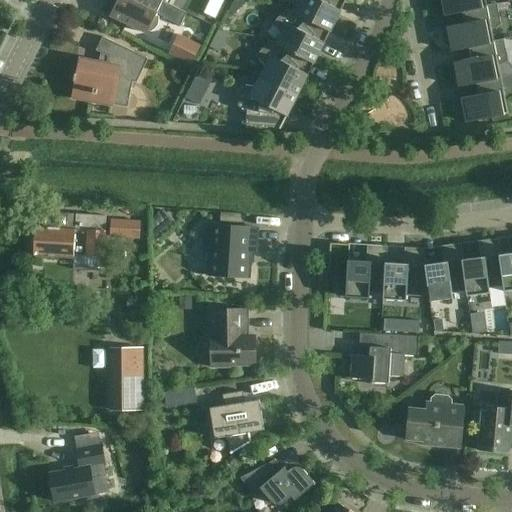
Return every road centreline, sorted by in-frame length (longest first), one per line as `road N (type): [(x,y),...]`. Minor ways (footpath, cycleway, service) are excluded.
road 1 (residential): [(511,505),(402,489),(348,459),(311,410),(299,372),(304,219)]
road 2 (residential): [(304,219),(316,151),(384,0)]
road 3 (residential): [(304,219),(421,225),(511,213)]
road 4 (residential): [(405,0),(426,129)]
